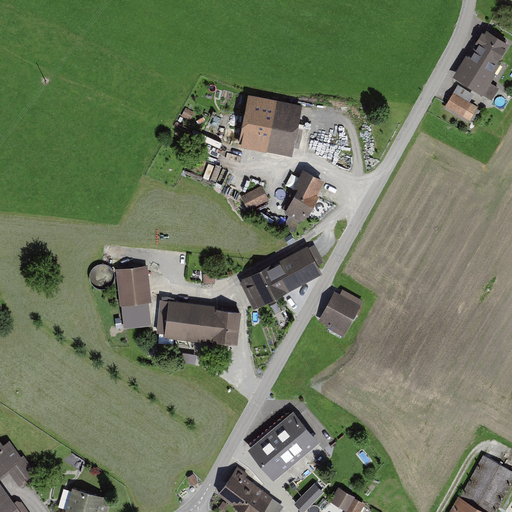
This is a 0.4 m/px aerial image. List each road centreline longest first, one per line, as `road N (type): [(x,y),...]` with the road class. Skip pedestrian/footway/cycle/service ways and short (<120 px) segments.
road 1 (unclassified): [(194,511),(443,66),(470,0)]
road 2 (unknown): [(227,288),(369,199)]
